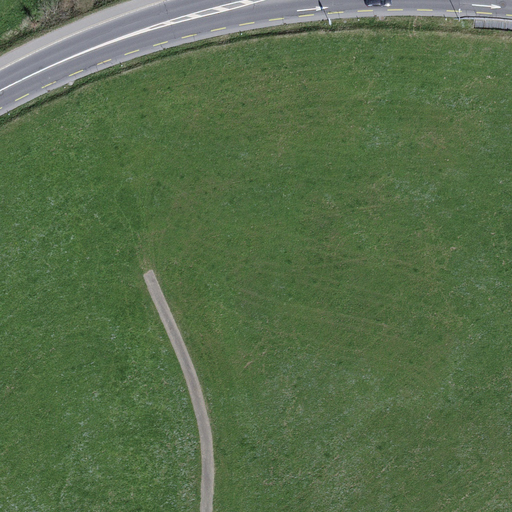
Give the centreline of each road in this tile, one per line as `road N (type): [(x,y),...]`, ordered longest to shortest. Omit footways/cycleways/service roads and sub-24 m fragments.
road 1 (secondary): [(264,0),(148,28),(0,91)]
road 2 (track): [(143,264),(203,420),(208,511)]
